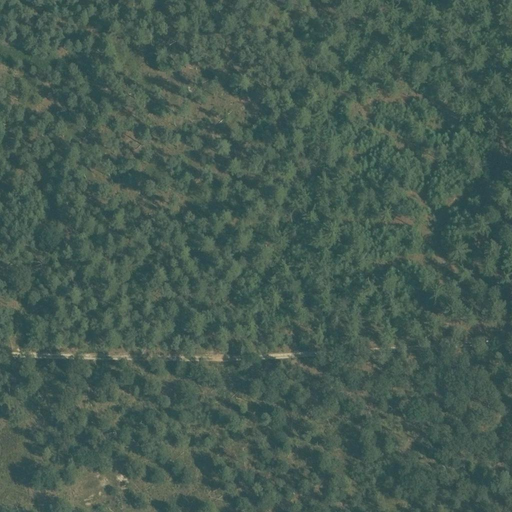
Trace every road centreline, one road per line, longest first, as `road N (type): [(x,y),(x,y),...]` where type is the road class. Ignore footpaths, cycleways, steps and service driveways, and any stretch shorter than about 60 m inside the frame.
road 1 (unknown): [(0,352),(237,358),(511,343)]
road 2 (track): [(114,0),(16,353)]
road 3 (track): [(511,115),(436,347)]
